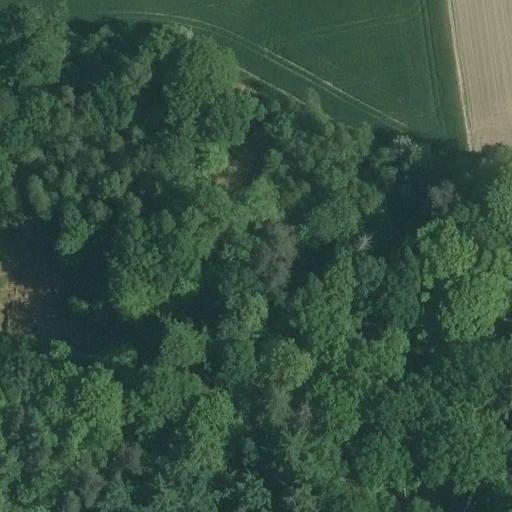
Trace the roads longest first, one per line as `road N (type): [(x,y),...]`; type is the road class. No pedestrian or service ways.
road 1 (track): [(0,396),(158,381),(190,365),(235,280),(278,260),(343,255),(511,204)]
road 2 (track): [(205,344),(259,322),(323,320),(385,291),(511,295)]
